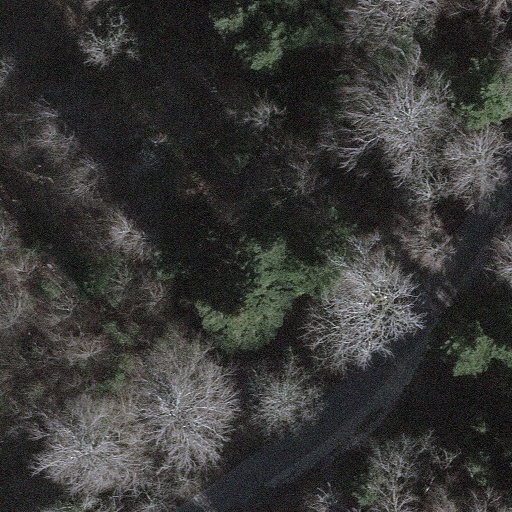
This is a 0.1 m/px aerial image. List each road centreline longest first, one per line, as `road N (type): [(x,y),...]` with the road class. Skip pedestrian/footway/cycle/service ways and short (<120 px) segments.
road 1 (track): [(511,167),(354,393),(207,511)]
road 2 (track): [(354,393),(511,339)]
